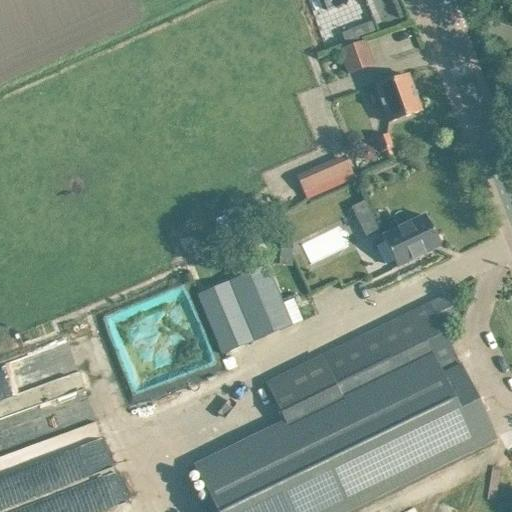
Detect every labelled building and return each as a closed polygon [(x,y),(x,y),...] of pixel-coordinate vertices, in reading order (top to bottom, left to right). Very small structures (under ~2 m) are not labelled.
[(322,0),(327,11),(353,0),(322,0)] [(368,23),(362,26),(366,36),(372,33),(368,23)] [(408,76),(376,86),(388,122),(421,112),(408,76)] [(305,192),(308,199),(348,182),(345,175),(351,173),(344,156),(297,176),(304,193),(305,192)] [(366,202),(352,209),(367,240),(381,234),(366,202)] [(440,247),(425,216),(381,237),(396,268),(440,247)] [(198,295),(223,355),(292,326),(267,266),(198,295)] [(194,466),(216,511),(343,511),(495,438),(441,326),(459,317),(448,296),(266,385),(298,451),(209,494),(195,465),(194,466)]
